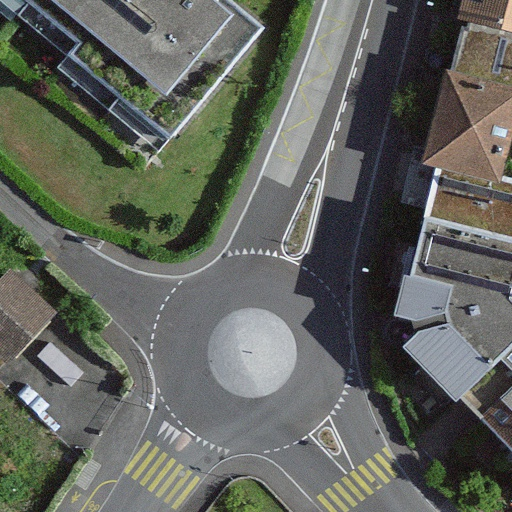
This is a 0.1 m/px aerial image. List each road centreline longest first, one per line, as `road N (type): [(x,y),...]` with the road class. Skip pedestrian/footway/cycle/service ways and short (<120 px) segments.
road 1 (unclassified): [(371,0),(278,290)]
road 2 (residential): [(183,347),(0,184)]
road 3 (residential): [(299,410),(323,369),(323,344),(315,321),(278,290)]
road 4 (residential): [(384,511),(299,410)]
road 5 (residential): [(278,290),(236,287),(217,295),(200,309),(183,347)]
road 6 (residential): [(209,411),(134,511)]
